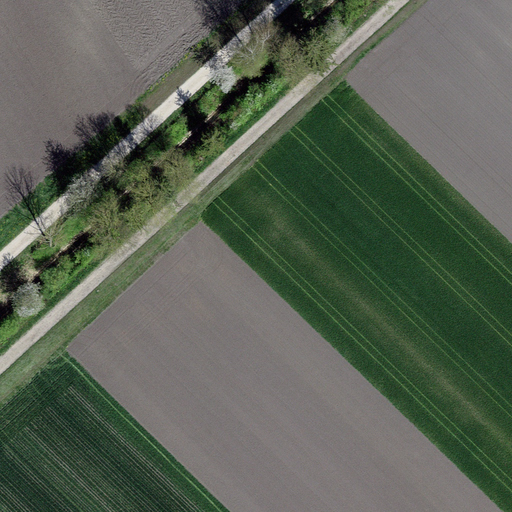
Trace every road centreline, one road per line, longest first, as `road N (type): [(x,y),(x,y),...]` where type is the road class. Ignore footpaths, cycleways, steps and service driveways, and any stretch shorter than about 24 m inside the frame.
road 1 (track): [(0,372),(394,0)]
road 2 (track): [(280,0),(0,255)]
